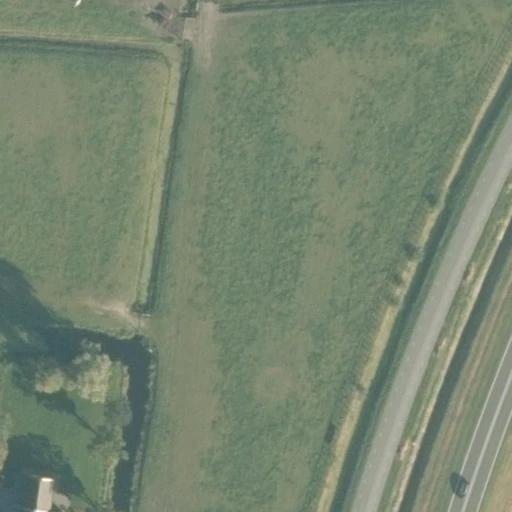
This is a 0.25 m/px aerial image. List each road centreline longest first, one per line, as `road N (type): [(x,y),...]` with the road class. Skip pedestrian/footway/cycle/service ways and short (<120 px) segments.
road 1 (tertiary): [(363,511),(448,277),(511,140)]
road 2 (trunk): [(462,511),(511,373)]
